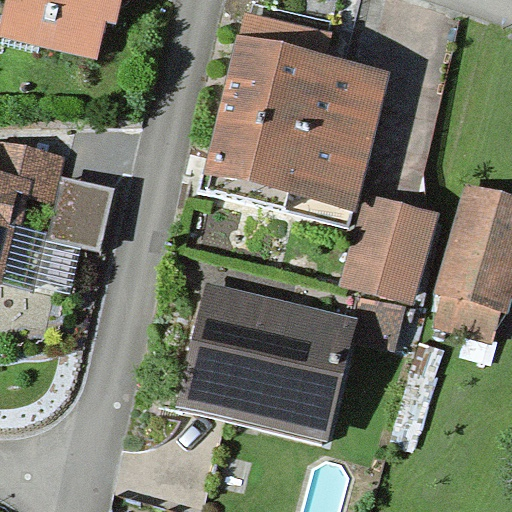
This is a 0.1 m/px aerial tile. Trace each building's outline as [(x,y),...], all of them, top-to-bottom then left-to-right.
[(103,0),(11,0),(5,33),(93,50),(103,0)] [(382,78),(240,44),(210,171),(352,205),(382,78)] [(0,258),(16,185),(0,181),(0,258)] [(511,200),(461,188),(434,297),(510,316),(511,307),(511,200)] [(369,198),(339,285),(405,308),(435,221),(369,198)] [(350,323),(210,290),(183,406),(323,438),(350,323)]
